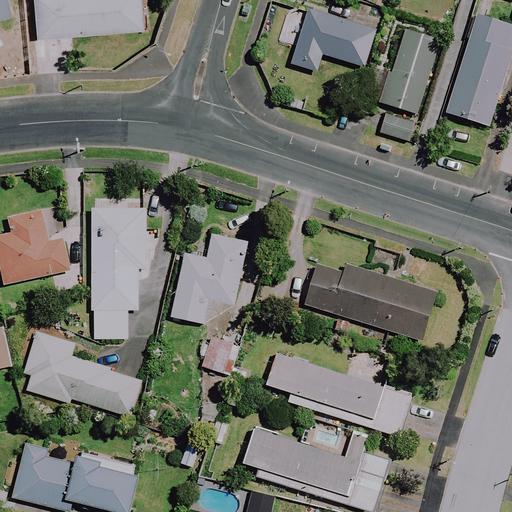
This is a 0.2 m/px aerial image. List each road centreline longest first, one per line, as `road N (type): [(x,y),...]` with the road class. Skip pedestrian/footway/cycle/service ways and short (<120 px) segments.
road 1 (residential): [(511,229),(192,128)]
road 2 (unknown): [(218,136),(141,348)]
road 3 (residential): [(192,128),(108,119),(0,126)]
road 4 (residential): [(511,374),(473,511)]
road 5 (residential): [(192,128),(224,0)]
